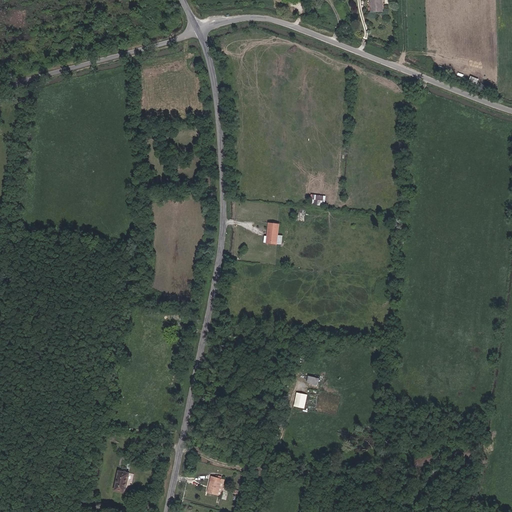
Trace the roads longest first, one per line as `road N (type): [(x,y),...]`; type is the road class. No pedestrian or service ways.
road 1 (tertiary): [(198,30),(221,119),(227,226),(168,511)]
road 2 (unclassified): [(198,30),(270,19),(511,110)]
road 3 (unclassified): [(0,91),(198,30)]
